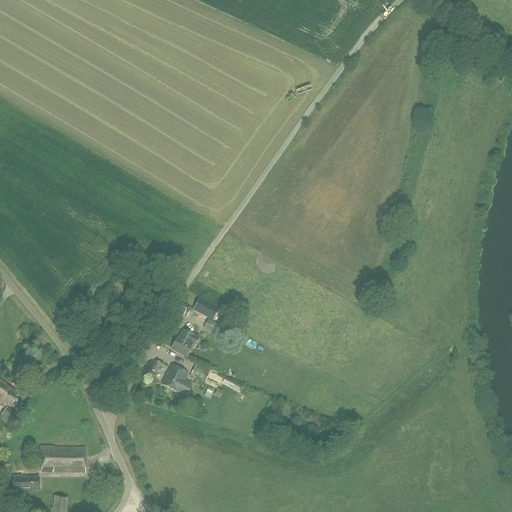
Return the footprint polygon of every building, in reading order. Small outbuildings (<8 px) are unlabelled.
[(205,303),(200,313),(212,320),(218,309),(205,303)] [(215,333),(219,324),(208,319),(203,327),(215,333)] [(190,343),(193,336),(182,330),(179,337),(177,337),(171,348),(186,356),(192,345),(190,343)] [(35,353),(39,363),(50,359),(46,348),(35,353)] [(156,372),(160,362),(155,360),(150,369),(156,372)] [(207,385),(211,377),(207,376),(210,371),(196,363),(191,373),(201,378),(200,380),(207,385)] [(185,395),(191,384),(184,380),(188,373),(171,364),(161,383),(178,392),(185,395)] [(17,393),(0,380),(0,398),(8,405),(17,393)] [(0,419),(10,427),(19,416),(7,406),(0,415),(0,419)] [(85,472),(85,447),(53,447),(53,445),(40,445),(40,473),(52,473),(52,472),(85,472)] [(21,477),(21,475),(12,476),(13,491),(21,491),(21,490),(39,489),(38,477),(21,477)] [(65,511),(67,496),(54,495),(52,511),(65,511)]
